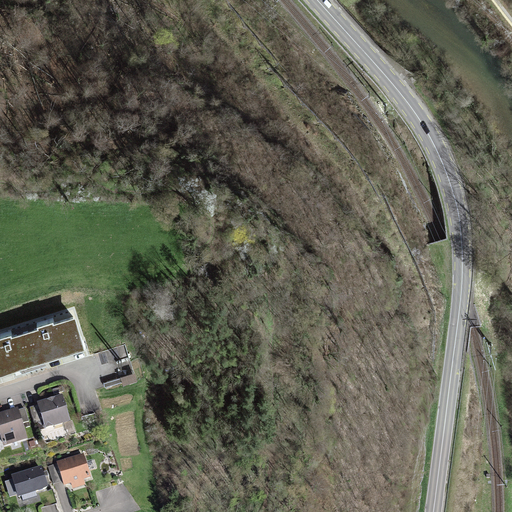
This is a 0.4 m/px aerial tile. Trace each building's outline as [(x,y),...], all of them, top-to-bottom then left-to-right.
[(84,315),(2,345),(12,371),(94,341),(84,315)] [(66,398),(41,406),(50,430),(74,421),(66,398)] [(19,408),(0,413),(0,428),(4,442),(27,435),(19,408)] [(83,454),(58,464),(67,487),(92,478),(83,454)] [(43,469),(16,475),(21,499),(49,492),(43,469)]
